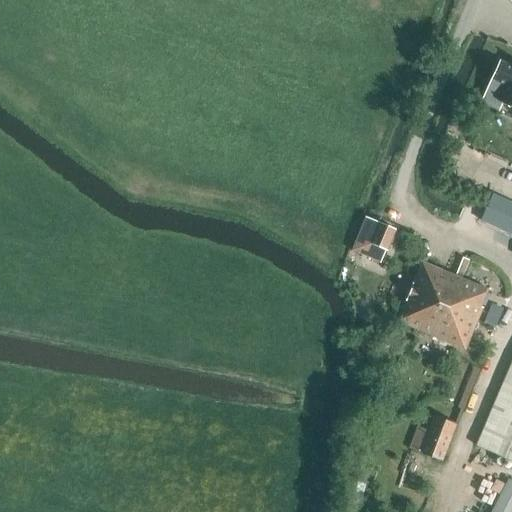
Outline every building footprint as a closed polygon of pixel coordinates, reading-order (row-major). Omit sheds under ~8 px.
[(511,63),(500,58),(483,96),(504,105),(505,102),(511,105),(511,63)] [(480,148),(470,168),(473,169),(469,178),(494,190),(508,161),(480,148)] [(386,251),(395,229),(366,217),(352,251),(380,262),(385,251),(386,251)] [(422,262),(397,321),(437,303),(450,309),(462,279),(422,262)] [(487,290),(469,282),(462,279),(450,309),(477,320),(482,309),(480,307),(487,291),(487,290)] [(463,354),(472,334),(477,320),(450,309),(437,303),(397,321),(396,325),(463,354)] [(511,361),(476,445),(511,461),(511,361)] [(417,426),(408,449),(441,462),(455,424),(434,416),(428,431),(417,426)] [(511,511),(511,479),(505,477),(490,511),(511,511)]
